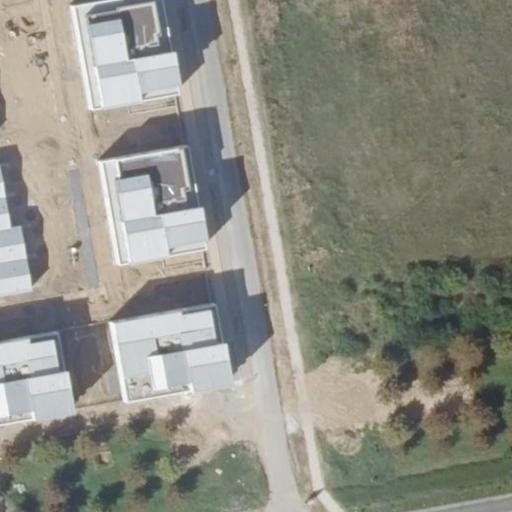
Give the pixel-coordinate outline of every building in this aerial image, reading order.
[(159,0),(91,0),(67,5),(85,110),(136,102),(137,105),(176,98),(159,0)] [(188,145),(96,157),(101,188),(90,188),(91,213),(102,213),(101,230),(110,230),(114,264),(202,251),(188,145)] [(0,163),(0,292),(29,289),(18,221),(9,223),(0,163)] [(212,302),(107,319),(114,404),(226,383),(212,302)] [(55,330),(0,339),(0,422),(68,411),(55,330)]
